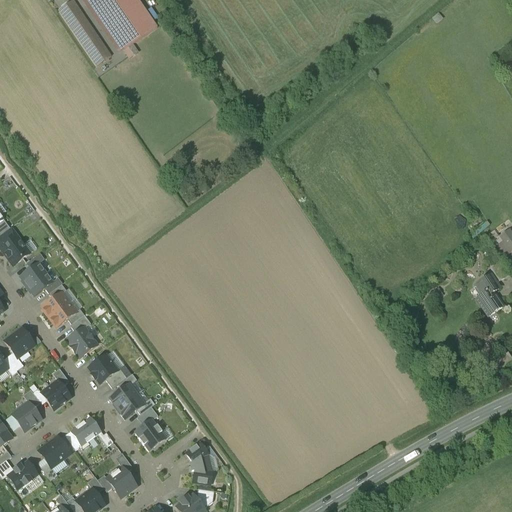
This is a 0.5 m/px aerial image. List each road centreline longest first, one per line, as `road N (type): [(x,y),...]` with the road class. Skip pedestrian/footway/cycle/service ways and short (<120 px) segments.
road 1 (tertiary): [(511,401),(316,511)]
road 2 (residential): [(91,400),(154,487),(128,511)]
